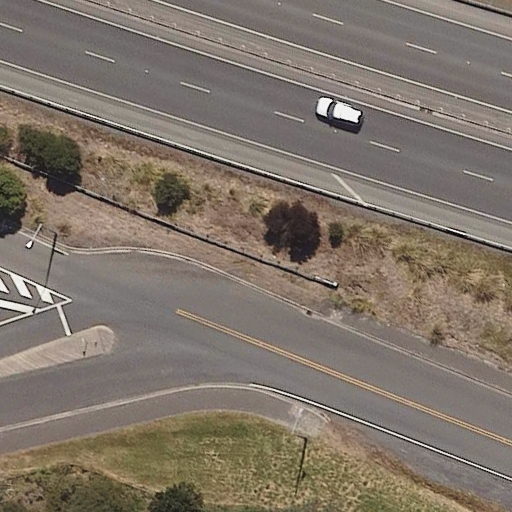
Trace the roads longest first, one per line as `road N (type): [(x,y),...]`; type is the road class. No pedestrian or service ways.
road 1 (motorway): [(511,185),(0,17)]
road 2 (tertiary): [(270,349),(0,386)]
road 3 (motorway): [(257,0),(511,79)]
road 4 (secondary): [(270,349),(511,442)]
road 5 (secondary): [(134,295),(270,349)]
road 6 (motorway): [(134,295),(0,241)]
road 7 (tertiary): [(0,344),(134,295)]
